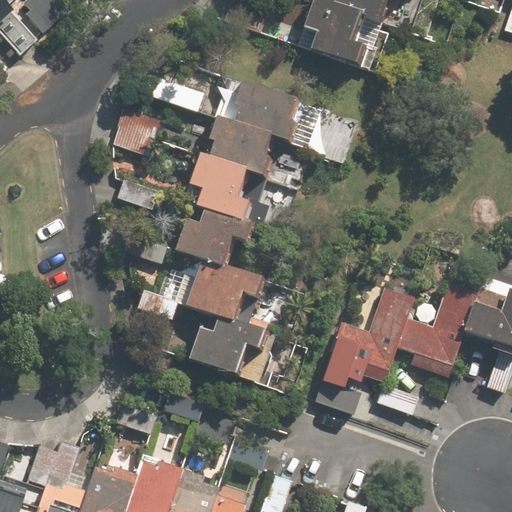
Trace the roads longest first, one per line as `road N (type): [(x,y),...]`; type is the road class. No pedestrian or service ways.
road 1 (residential): [(69,80),(93,354),(77,387),(51,400),(0,396)]
road 2 (residential): [(69,80),(160,0)]
